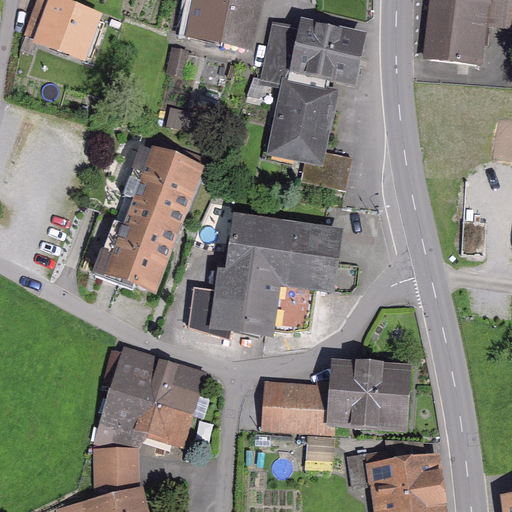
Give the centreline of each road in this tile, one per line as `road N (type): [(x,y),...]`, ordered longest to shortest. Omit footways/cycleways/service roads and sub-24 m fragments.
road 1 (secondary): [(429,274),(404,159),(394,0)]
road 2 (residential): [(0,264),(141,340),(243,376)]
road 3 (secondary): [(471,511),(429,274)]
road 4 (residential): [(243,376),(312,361),(344,342),(381,294),(429,274)]
road 5 (unclassified): [(243,376),(228,511)]
